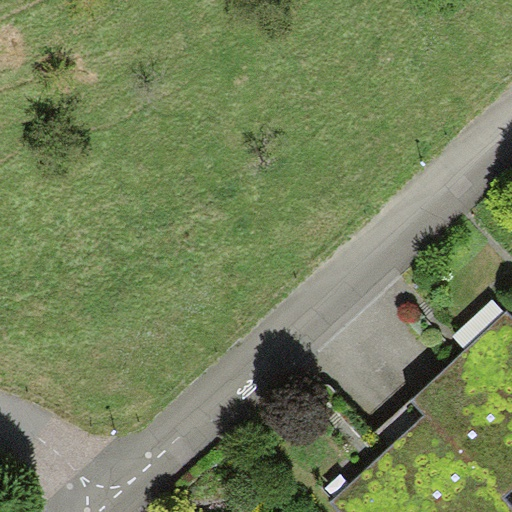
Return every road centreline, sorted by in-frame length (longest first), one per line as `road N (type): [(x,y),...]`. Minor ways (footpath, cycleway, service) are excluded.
road 1 (residential): [(108,502),(511,128)]
road 2 (residential): [(108,502),(16,427),(0,423)]
